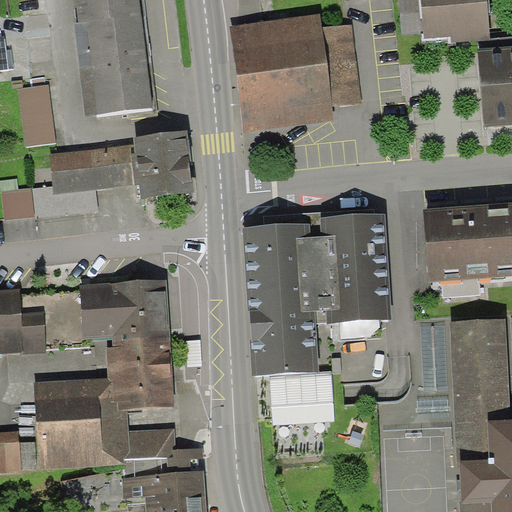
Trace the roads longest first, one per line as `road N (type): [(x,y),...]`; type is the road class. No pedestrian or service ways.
road 1 (residential): [(511,167),(222,194)]
road 2 (primary): [(224,236),(245,511)]
road 3 (residential): [(224,236),(0,258)]
road 4 (primary): [(204,0),(222,194)]
